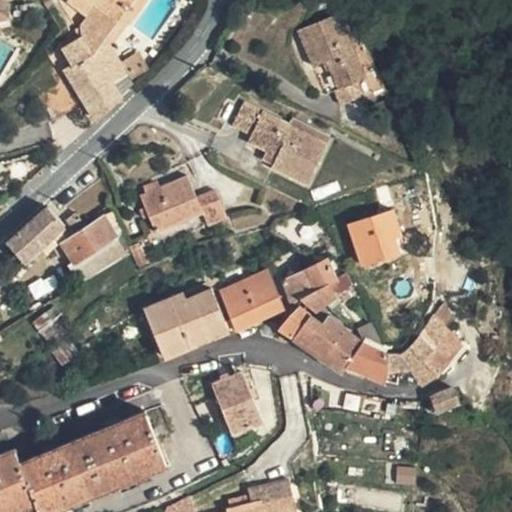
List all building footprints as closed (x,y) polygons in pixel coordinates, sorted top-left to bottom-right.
[(90,116),(132,80),(127,72),(117,57),(100,32),(128,0),(63,0),(79,14),(75,20),(74,23),(73,27),(74,31),(52,46),(61,60),(52,65),(59,76),(90,116)] [(187,0),(183,6),(190,11),(194,5),(187,0)] [(342,12),(337,5),(297,22),(304,45),(319,40),(334,82),(329,83),(334,98),(358,91),(353,75),(362,72),(342,12)] [(117,57),(127,72),(141,63),(131,47),(117,57)] [(43,120),(68,105),(54,80),(29,93),(43,120)] [(244,134),(261,142),(261,141),(272,146),(267,155),(266,158),(297,174),(317,134),(242,95),(231,117),(248,126),(244,134)] [(261,141),(261,142),(257,150),(267,155),(272,146),(261,141)] [(162,179),(149,183),(141,187),(155,224),(201,207),(207,219),(226,211),(217,184),(198,191),(190,169),(162,179)] [(148,180),(149,183),(162,179),(161,175),(148,180)] [(62,213),(46,194),(28,212),(44,229),(62,213)] [(398,204),(361,219),(377,259),(409,249),(404,232),(408,231),(398,204)] [(73,270),(128,239),(121,226),(113,231),(107,220),(114,215),(109,205),(61,233),(73,254),(65,258),(73,270)] [(28,212),(4,232),(21,250),(44,229),(28,212)] [(310,259),(302,262),(300,263),(303,270),(314,291),(341,278),(350,274),(340,254),(312,265),(310,259)] [(281,265),(234,285),(249,323),(297,304),(281,265)] [(314,291),(303,270),(294,274),(304,295),(314,291)] [(341,278),(314,291),(328,307),(337,301),(349,293),(347,288),(341,278)] [(224,280),(219,281),(234,327),(243,324),(224,280)] [(234,327),(219,281),(197,291),(184,296),(182,290),(156,301),(176,350),(234,327)] [(184,296),(197,291),(194,285),(182,290),(184,296)] [(295,322),(306,331),(323,310),(312,301),(295,322)] [(306,331),(331,349),(356,365),(358,361),(376,335),(341,311),(334,319),(323,310),(306,331)] [(444,315),(432,328),(448,345),(462,328),(444,315)] [(411,364),(412,373),(425,366),(443,383),(466,364),(461,358),(448,345),(432,328),(422,340),(412,347),(407,349),(402,348),(399,347),(400,362),(411,364)] [(448,345),(461,358),(474,339),(462,328),(448,345)] [(376,335),(358,361),(380,370),(381,365),(400,372),(400,362),(399,347),(396,347),(391,344),(376,335)] [(400,362),(400,372),(401,376),(412,378),(412,373),(411,364),(400,362)] [(245,371),(257,423),(274,419),(289,415),(276,363),(245,371)] [(440,393),(440,395),(442,399),(445,397),(449,405),(475,394),(469,381),(440,393)] [(45,511),(55,511),(172,464),(150,412),(26,462),(20,447),(0,455),(0,511),(18,511),(41,503),(45,511)] [(274,419),(257,423),(259,431),(276,426),(274,419)] [(309,511),(301,473),(264,482),(266,491),(239,497),(241,502),(205,510),(205,511),(309,511)]
